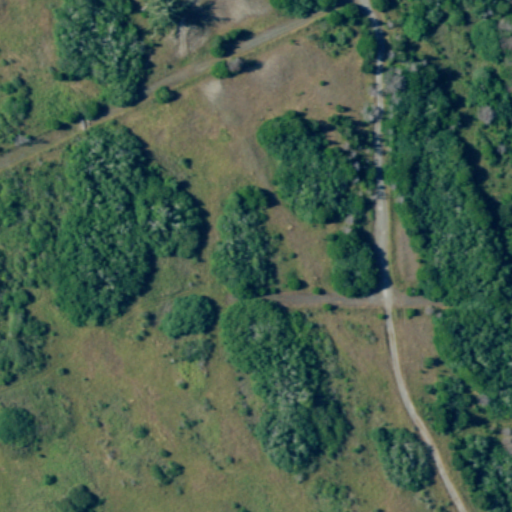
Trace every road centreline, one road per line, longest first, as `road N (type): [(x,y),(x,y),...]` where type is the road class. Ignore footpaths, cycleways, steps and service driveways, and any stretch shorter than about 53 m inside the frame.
road 1 (residential): [(0,167),(353,0)]
road 2 (residential): [(385,297),(381,58),(365,0)]
road 3 (residential): [(385,297),(413,415),(462,511)]
road 4 (residential): [(225,296),(385,297)]
